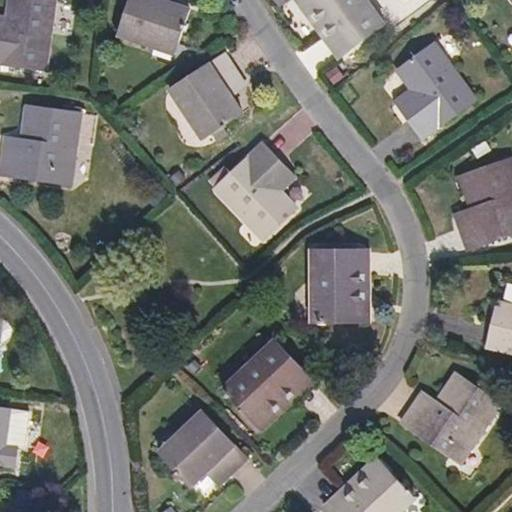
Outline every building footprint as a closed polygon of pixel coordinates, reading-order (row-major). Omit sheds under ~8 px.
[(0,63),(48,69),(58,1),(46,0),(9,0),(7,17),(6,27),(0,26),(0,63)] [(131,0),(120,37),(176,56),(191,9),(172,2),(165,0),(131,0)] [(368,0),(297,0),(296,1),(310,20),(317,15),(346,54),(386,24),(368,0)] [(310,20),(339,60),(346,54),(317,15),(310,20)] [(478,100),(436,43),(397,71),(411,90),(417,97),(401,109),(424,140),(478,100)] [(226,54),(170,91),(203,140),(244,113),(233,96),(227,88),(242,78),(226,54)] [(227,88),(233,96),(248,86),(242,78),(227,88)] [(417,97),(411,90),(396,101),(401,109),(417,97)] [(22,140),(21,150),(4,148),(0,176),(74,186),(84,114),(27,106),(22,140)] [(21,150),(22,140),(5,138),(4,148),(21,150)] [(291,172),(263,144),(215,189),(264,241),(299,208),(284,192),(277,185),(291,172)] [(474,219),(458,224),(467,250),(511,235),(511,159),(459,178),(470,210),(474,219)] [(277,185),(284,192),(298,179),(291,172),(277,185)] [(474,219),(470,210),(455,215),(458,224),(474,219)] [(362,250),(312,250),(312,323),(371,323),(371,299),(362,299),(362,250)] [(371,299),(371,250),(362,250),(362,299),(371,299)] [(511,315),(511,304),(498,301),(496,311),(511,315)] [(487,349),(511,354),(511,315),(496,311),(487,349)] [(0,359),(2,344),(10,345),(14,340),(16,326),(13,321),(6,320),(0,319),(0,359)] [(223,389),(263,432),(280,416),(274,409),(310,376),(275,340),(223,389)] [(437,402),(431,410),(416,400),(400,423),(463,465),(503,405),(456,373),(437,402)] [(274,409),(280,416),(316,382),(310,376),(274,409)] [(437,402),(422,392),(416,400),(431,410),(437,402)] [(0,465),(16,468),(19,446),(9,445),(14,411),(0,408),(0,465)] [(203,409),(157,451),(194,490),(209,475),(216,469),(228,482),(251,460),(203,409)] [(366,479),(330,511),(404,511),(417,500),(376,457),(359,473),(366,479)] [(228,482),(216,469),(209,475),(221,489),(228,482)] [(359,473),(324,506),(328,511),(330,511),(366,479),(359,473)]
